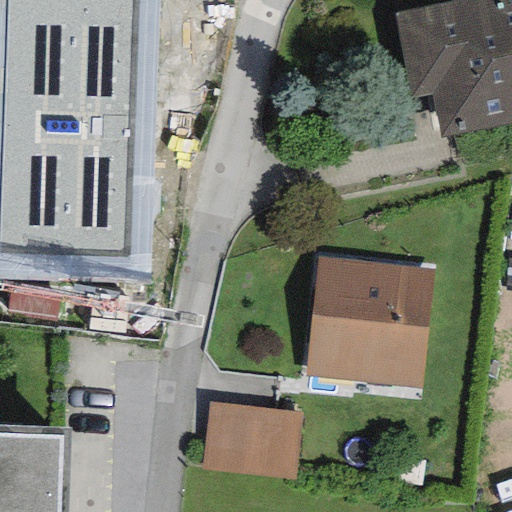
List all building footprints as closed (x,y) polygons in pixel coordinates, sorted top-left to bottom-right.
[(0,0),(0,279),(151,281),(155,0),(0,0)] [(511,0),(459,0),(395,14),(413,98),(433,93),(442,141),(511,126),(511,0)] [(319,260),(306,377),(420,390),(433,273),(319,260)] [(209,405),(202,470),(297,479),(302,412),(209,405)] [(67,511),(71,429),(0,426),(0,511),(67,511)]
